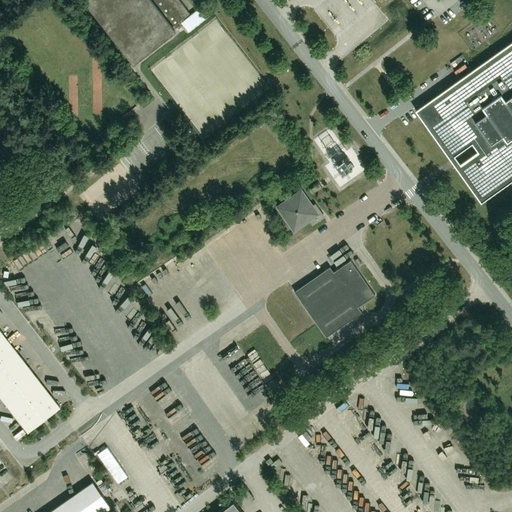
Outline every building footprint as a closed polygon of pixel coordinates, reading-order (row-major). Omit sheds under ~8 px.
[(85,0),(133,61),(175,29),(173,26),(181,20),(182,21),(181,22),(189,32),(207,17),(200,7),(184,19),(183,18),(190,13),(179,0),(85,0)] [(511,47),(423,111),(454,155),(458,152),(463,149),(467,145),(472,142),(478,151),(473,154),(469,157),(464,160),(460,163),(482,194),(511,173),(511,47)] [(172,117),(168,118),(171,122),(174,126),(176,125),(178,123),(175,120),(172,117)] [(313,225),(320,220),(322,212),(315,203),(312,205),(301,189),(276,206),(294,231),(310,220),(313,225)] [(132,332),(75,247),(33,276),(90,361),(132,332)] [(294,291),(326,337),(362,312),(358,306),(357,306),(356,305),(358,303),(360,304),(359,305),(360,305),(361,304),(375,295),(350,260),(338,268),(337,269),(335,270),(336,271),(336,270),(337,272),(334,274),(333,272),(334,272),(334,271),(330,266),(295,290),(294,291)] [(0,330),(0,396),(28,432),(60,407),(0,330)] [(102,511),(111,507),(92,481),(47,511),(102,511)] [(242,511),(233,500),(217,511),(242,511)]
